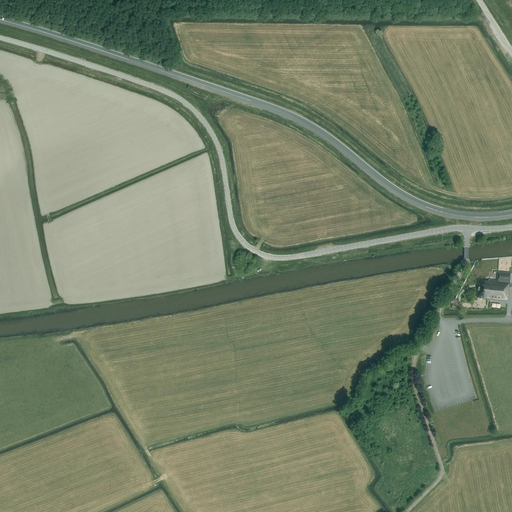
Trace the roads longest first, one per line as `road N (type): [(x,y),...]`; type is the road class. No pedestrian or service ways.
road 1 (unclassified): [(467,228),(264,256),(234,231),(216,144),(185,103),(0,37)]
road 2 (motorway): [(0,17),(284,111),(425,204),(467,214),(511,212)]
road 3 (unclassified): [(467,228),(465,262),(420,345)]
